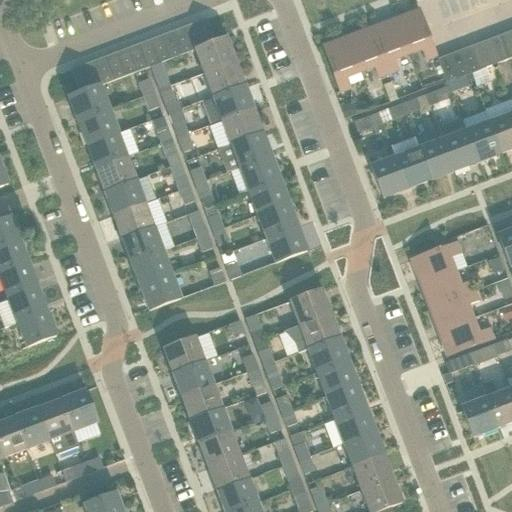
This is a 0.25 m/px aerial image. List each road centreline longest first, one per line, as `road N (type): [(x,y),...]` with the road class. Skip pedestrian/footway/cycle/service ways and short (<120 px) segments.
road 1 (residential): [(440,511),(355,278),(364,222),(279,0)]
road 2 (residential): [(161,511),(114,378),(113,320),(21,69)]
road 3 (residential): [(202,0),(21,69)]
